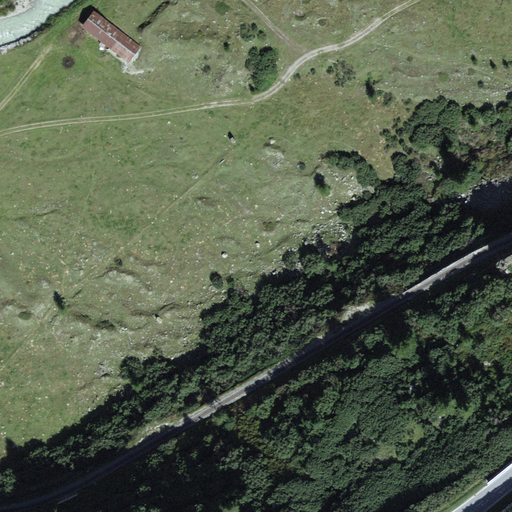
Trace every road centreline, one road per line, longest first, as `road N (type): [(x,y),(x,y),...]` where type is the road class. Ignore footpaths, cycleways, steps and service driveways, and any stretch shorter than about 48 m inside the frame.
road 1 (track): [(0,134),(264,94),(303,57),(351,39)]
road 2 (track): [(0,106),(98,0)]
